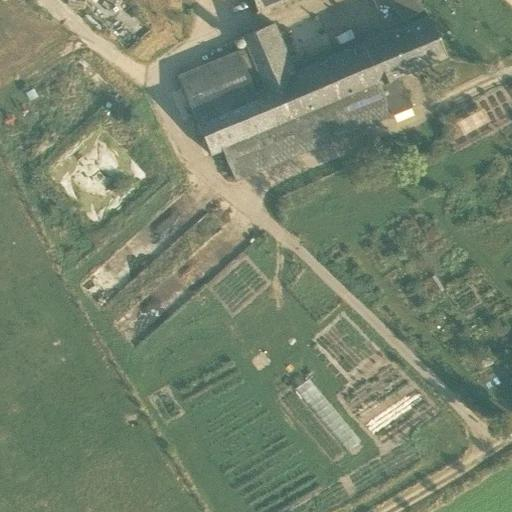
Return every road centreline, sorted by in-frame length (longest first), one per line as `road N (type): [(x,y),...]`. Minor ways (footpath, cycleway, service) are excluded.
road 1 (track): [(492,449),(477,425),(231,194),(511,74)]
road 2 (track): [(231,194),(184,149),(146,80),(89,39),(56,0)]
road 3 (track): [(387,511),(511,437)]
